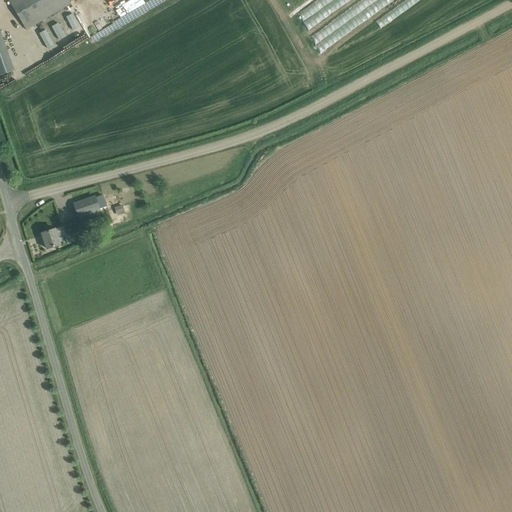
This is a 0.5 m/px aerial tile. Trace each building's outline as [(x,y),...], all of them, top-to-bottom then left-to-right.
[(68,0),(8,0),(26,30),(70,3),(68,0)] [(66,16),(73,29),(79,25),(72,13),(66,16)] [(52,25),(58,39),(65,36),(59,22),(52,25)] [(0,74),(13,71),(0,27),(0,74)] [(39,33),(47,47),(53,44),(45,30),(39,33)] [(51,59),(72,46),(67,39),(47,52),(51,59)] [(95,197),(74,204),(78,216),(99,209),(95,197)] [(102,231),(109,229),(107,222),(100,224),(102,231)] [(57,237),(66,233),(64,226),(42,234),(47,249),(60,244),(57,237)]
